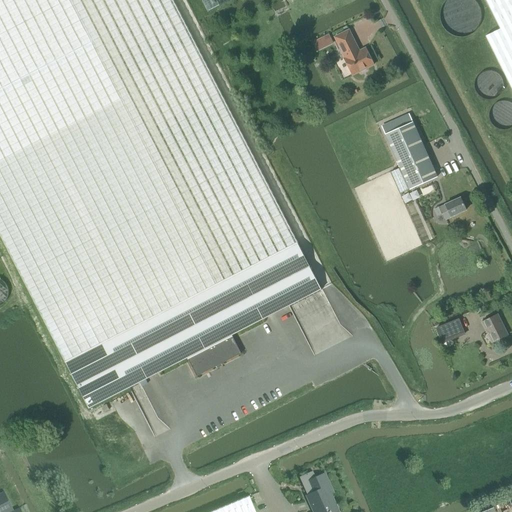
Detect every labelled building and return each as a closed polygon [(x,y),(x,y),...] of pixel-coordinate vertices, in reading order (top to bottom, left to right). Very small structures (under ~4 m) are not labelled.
[(172,0),(0,0),(0,236),(88,408),(186,358),(196,376),(240,353),(231,335),(320,289),(172,0)] [(200,0),(207,12),(229,0),(200,0)] [(511,0),(484,0),(499,29),(511,22),(511,0)] [(511,22),(499,29),(485,36),(511,90),(511,22)] [(364,48),(358,51),(348,30),(334,37),(344,58),(343,58),(352,75),(359,71),(361,73),(365,71),(366,68),(373,64),(364,48)] [(330,38),(316,45),(319,50),(332,43),(330,38)] [(409,115),(381,128),(384,134),(399,168),(396,169),(389,172),(399,193),(399,194),(409,189),(415,186),(436,177),(409,115)] [(438,207),(433,209),(436,216),(441,214),(442,213),(445,220),(450,218),(450,217),(465,210),(459,197),(444,204),(438,207)] [(497,314),(481,322),(491,343),(507,335),(497,314)] [(441,343),(456,337),(463,334),(457,319),(435,328),(441,343)] [(338,505),(338,504),(336,504),(331,494),(334,493),(325,474),(314,479),(319,491),(308,496),(314,511),(338,511),(338,509),(339,509),(339,508),(339,507),(339,506),(338,505)] [(22,511),(21,508),(14,511),(5,492),(0,494),(0,511),(22,511)] [(256,511),(250,497),(213,511),(256,511)]
